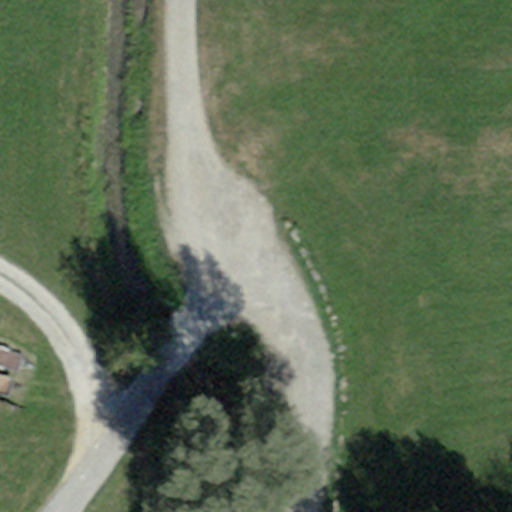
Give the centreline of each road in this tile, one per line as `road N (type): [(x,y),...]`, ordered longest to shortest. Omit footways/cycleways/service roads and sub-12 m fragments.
road 1 (track): [(300,511),(310,448),(302,355),(290,327),(223,252),(196,198),(182,0)]
road 2 (track): [(0,277),(61,329),(80,364),(104,459)]
